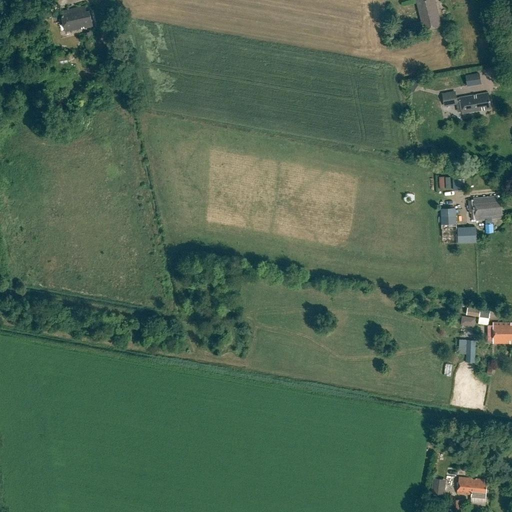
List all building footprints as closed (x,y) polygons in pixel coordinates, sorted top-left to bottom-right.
[(435,0),(416,0),(425,31),(442,26),(435,0)] [(84,5),(61,10),(65,31),(92,25),(88,10),(85,11),(84,5)] [(65,61),(54,63),(56,69),(46,71),(49,81),(68,76),(65,61)] [(481,83),(478,72),(464,75),(466,86),(481,83)] [(458,98),(459,98),(455,99),(453,93),(442,95),(443,104),(459,101),(461,113),(489,108),(486,93),(458,98)] [(439,189),(451,188),(450,176),(438,177),(439,189)] [(465,189),(464,179),(452,180),(452,190),(465,189)] [(473,198),(473,200),(465,201),(467,214),(471,214),(471,219),(485,218),(486,233),(494,232),(493,217),(500,216),(498,200),(496,200),(495,196),(473,198)] [(475,226),(457,227),(456,214),(459,214),(458,208),(441,209),(443,254),(449,253),(449,244),(476,242),(475,226)] [(478,317),(477,324),(487,326),(489,311),(479,309),(462,306),(461,314),(478,317)] [(474,325),(475,317),(461,316),(461,325),(474,325)] [(511,322),(493,322),(493,344),(511,343),(511,322)] [(475,349),(476,341),(466,341),(460,340),(459,354),(466,354),(466,348),(475,349)] [(458,477),(457,492),(471,493),(471,497),(472,497),(472,499),(475,500),(475,498),(484,499),(486,483),(484,482),(484,479),(458,477)] [(446,479),(432,478),(430,494),(444,495),(446,479)] [(463,511),(463,500),(449,500),(449,504),(444,504),(444,511),(463,511)]
